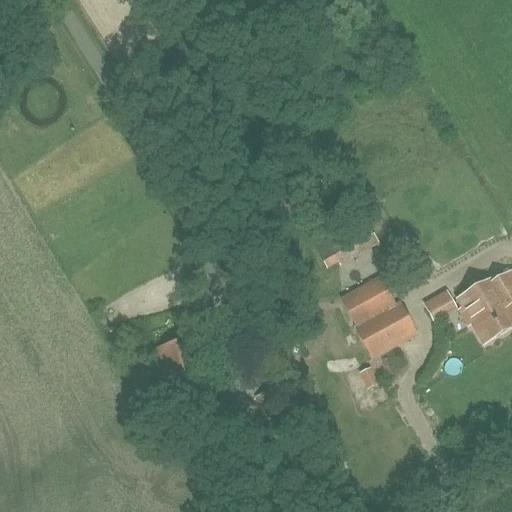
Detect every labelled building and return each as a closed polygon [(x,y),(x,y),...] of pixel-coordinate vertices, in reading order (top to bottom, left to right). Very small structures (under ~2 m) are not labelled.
[(511,329),(511,315),(508,308),(511,305),(511,275),(498,283),(496,280),(458,303),(462,310),(459,312),(468,328),(472,326),(483,346),(511,329)] [(372,361),(415,337),(398,307),(395,309),(379,281),(341,302),(356,330),(356,331),(372,361)] [(438,282),(414,298),(426,316),(450,300),(438,282)] [(171,404),(213,391),(197,340),(155,353),(171,404)] [(264,424),(293,414),(284,389),(256,399),(264,424)] [(275,454),(297,446),(288,422),(266,430),(275,454)] [(272,490),(274,455),(243,454),(242,489),(272,490)]
